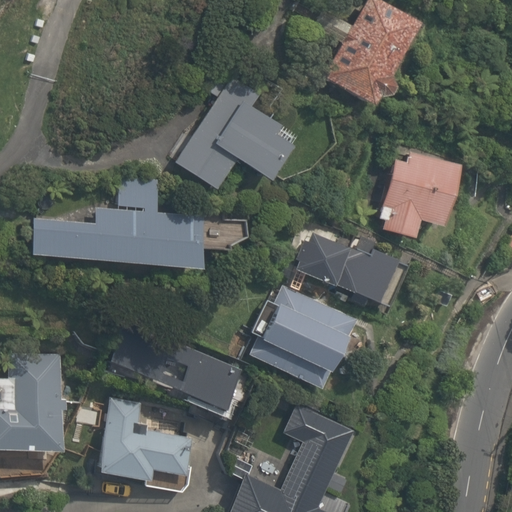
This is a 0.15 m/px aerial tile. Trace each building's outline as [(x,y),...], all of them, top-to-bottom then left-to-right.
[(328,83),(376,113),(426,30),(376,0),(371,0),(355,28),(340,18),(328,38),(348,50),(328,83)] [(257,99),(225,78),(171,162),(218,192),(237,163),(265,181),(292,139),(248,111),(257,99)] [(474,170),(410,150),(405,164),(396,161),(378,219),(385,221),(382,230),(420,242),(425,225),(454,235),(474,170)] [(38,220),(35,261),(203,271),(206,233),(150,230),(153,180),(117,177),(115,212),(92,210),(92,224),(38,220)] [(317,214),(294,273),(385,309),(402,265),(353,246),(359,230),(317,214)] [(365,322),(283,284),(247,361),(329,399),(365,322)] [(248,369),(189,346),(171,390),(231,413),(248,369)] [(55,349),(11,353),(16,410),(0,411),(0,453),(65,457),(55,349)] [(106,397),(94,481),(177,493),(186,435),(144,429),(148,403),(106,397)] [(313,412),(278,489),(250,476),(234,511),(333,511),(337,503),(323,497),(354,431),(313,412)]
